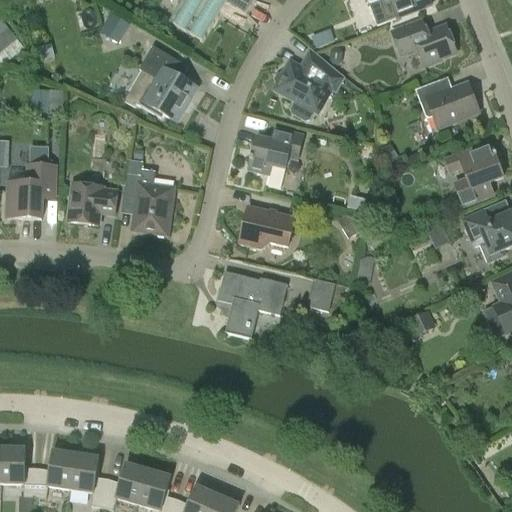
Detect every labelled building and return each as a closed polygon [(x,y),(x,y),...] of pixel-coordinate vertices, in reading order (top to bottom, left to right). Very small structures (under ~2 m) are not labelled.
[(245,18),(255,0),(182,0),(168,25),(202,45),(225,6),(245,18)] [(382,0),(383,1),(369,6),(377,28),(431,8),(427,0),(382,0)] [(111,15),(104,28),(122,39),(129,26),(111,15)] [(416,26),(391,36),(400,58),(407,55),(408,58),(418,54),(424,69),(441,63),(440,61),(455,55),(445,29),(421,39),(416,26)] [(7,67),(25,52),(8,31),(0,37),(0,65),(3,70),(7,67)] [(315,51),(334,44),(330,32),(311,39),(315,51)] [(138,72),(140,73),(124,102),(134,109),(136,106),(140,108),(139,109),(160,121),(163,117),(176,125),(196,90),(177,79),(184,68),(152,49),(138,72)] [(310,52),(300,70),(295,67),(285,70),(282,76),(277,77),(274,81),(279,96),(293,104),(289,110),(291,116),(305,123),(310,122),(313,116),(318,119),(332,94),(335,95),(343,80),(310,52)] [(340,52),(335,52),(331,55),(330,64),(333,68),(339,68),(342,65),(343,56),(340,52)] [(426,121),(433,119),(438,130),(478,114),(468,86),(447,94),(442,81),(415,92),(426,121)] [(31,91),(30,113),(47,113),(47,92),(31,91)] [(49,91),(48,116),(61,116),(62,92),(49,91)] [(296,163),(302,139),(274,132),(271,144),(256,140),(248,173),(268,178),(270,169),(284,172),(287,160),(296,163)] [(503,179),(490,145),(469,153),(473,164),(462,168),(467,181),(454,186),(463,209),(487,200),(482,187),(503,179)] [(55,169),(52,169),(52,162),(48,162),(48,149),(30,148),(29,168),(26,168),(26,186),(7,185),(5,221),(41,222),(42,195),(54,196),(55,169)] [(379,154),(388,168),(398,162),(390,148),(379,154)] [(135,151),(133,160),(142,162),(143,152),(135,151)] [(121,206),(135,208),(131,234),(167,239),(173,191),(139,186),(140,179),(126,177),(121,206)] [(113,218),(116,194),(102,192),(102,190),(71,186),(67,225),(98,228),(99,216),(113,218)] [(270,245),(288,249),(295,220),(248,209),(239,246),(261,251),(270,245)] [(511,250),(511,217),(511,215),(489,224),(484,213),(461,223),(471,247),(482,242),(484,246),(480,248),(487,266),(504,259),(502,254),(511,250)] [(338,223),(349,242),(361,235),(365,223),(347,218),(338,223)] [(367,247),(375,254),(382,245),(374,238),(367,247)] [(369,289),(374,265),(375,260),(369,259),(361,262),(356,287),(369,289)] [(511,274),(492,284),(499,300),(500,299),(502,304),(494,308),(507,336),(511,333),(511,274)] [(279,319),(286,288),(259,281),(259,283),(223,275),(216,304),(231,308),(224,336),(246,342),(253,313),(279,319)] [(313,281),(306,309),(328,314),(335,286),(313,281)] [(414,339),(435,330),(429,314),(407,323),(414,339)] [(24,487),(24,499),(35,500),(37,471),(25,471),(25,450),(2,450),(1,486),(24,487)] [(45,501),(47,489),(70,492),(76,456),(52,453),(49,473),(37,471),(35,500),(45,501)] [(96,480),(99,460),(76,456),(70,492),(93,496),(91,508),(102,510),(108,482),(96,480)] [(126,466),(120,485),(108,482),(102,510),(108,511),(112,511),(116,501),(138,507),(148,472),(126,466)] [(153,511),(173,511),(177,502),(165,498),(171,479),(148,472),(138,507),(153,511)] [(196,488),(188,507),(177,502),(173,511),(211,511),(218,498),(196,488)] [(237,511),(239,507),(218,498),(211,511),(237,511)]
